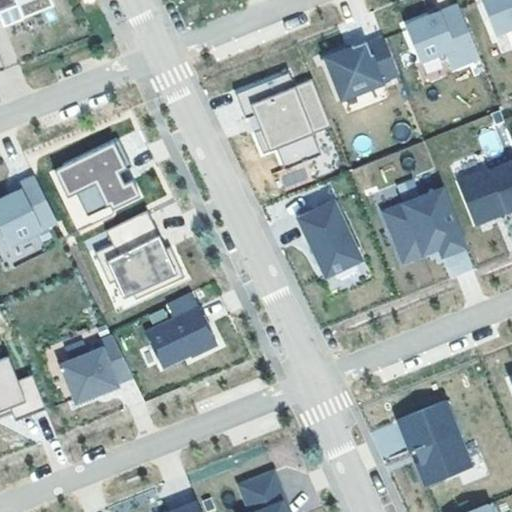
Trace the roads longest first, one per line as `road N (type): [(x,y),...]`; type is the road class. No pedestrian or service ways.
road 1 (residential): [(160,56),(312,383)]
road 2 (residential): [(312,383),(0,506)]
road 3 (residential): [(312,383),(511,303)]
road 4 (residential): [(0,121),(160,56)]
road 5 (residential): [(160,56),(300,0)]
road 6 (residential): [(312,383),(367,511)]
